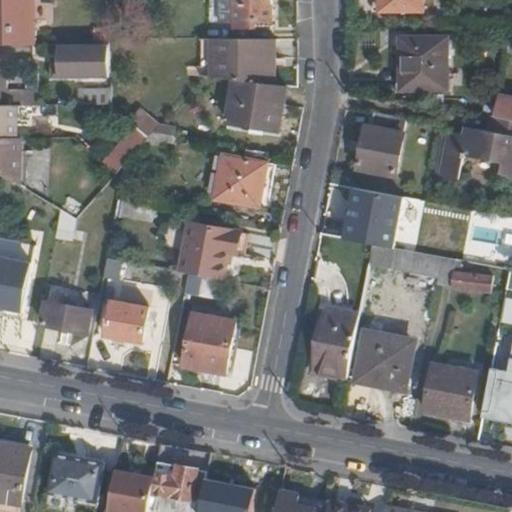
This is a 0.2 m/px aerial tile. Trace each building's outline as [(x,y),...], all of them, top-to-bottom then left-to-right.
[(0,0),(0,43),(36,43),(35,0),(0,0)] [(222,0),(223,22),(238,22),(237,0),(222,0)] [(273,19),(272,0),(237,0),(238,22),(238,25),(258,25),(258,19),(273,19)] [(423,9),(423,0),(379,0),(380,10),(423,9)] [(94,43),(106,43),(106,29),(94,28),(94,43)] [(204,75),(212,76),(214,37),(210,37),(201,37),(201,73),(204,75)] [(260,81),(271,82),(271,37),(214,37),(212,76),(260,81)] [(406,55),(405,88),(447,88),(447,38),(403,38),(403,55),(406,55)] [(106,70),(106,44),(60,44),(60,66),(92,66),(92,70),(106,70)] [(397,88),(405,88),(406,55),(403,55),(396,55),(397,88)] [(230,120),(280,130),(288,86),(236,80),(230,120)] [(82,103),(110,103),(110,89),(81,88),(82,103)] [(511,117),(511,96),(502,94),(497,114),(511,117)] [(0,169),(18,181),(21,182),(21,136),(18,136),(18,103),(2,103),(0,103),(0,102),(0,169)] [(148,136),(158,124),(139,108),(129,120),(148,136)] [(360,167),(397,174),(407,119),(376,113),(373,126),(368,126),(360,167)] [(182,123),(165,119),(158,128),(180,133),(182,123)] [(180,133),(158,128),(149,138),(168,142),(169,137),(179,138),(180,133)] [(482,136),(446,130),(437,181),(457,178),(461,155),(500,162),(499,171),(511,178),(511,133),(483,129),(482,136)] [(269,197),(274,164),(224,154),(216,197),(269,208),(271,198),(269,197)] [(332,182),(323,230),(402,245),(412,197),(332,182)] [(120,213),(154,220),(158,202),(123,195),(120,213)] [(76,220),(62,211),(57,237),(75,240),(79,217),(78,218),(76,220)] [(242,229),(191,220),(182,269),(188,271),(226,278),(231,250),(239,251),(242,229)] [(249,230),(242,229),(239,251),(246,252),(249,230)] [(0,312),(24,317),(37,243),(0,236),(0,312)] [(75,240),(57,237),(55,246),(74,250),(75,240)] [(397,248),(374,244),(370,264),(393,268),(397,248)] [(443,256),(397,248),(393,268),(439,277),(443,256)] [(458,259),(443,256),(439,277),(438,284),(454,286),(456,272),(458,259)] [(493,278),(456,272),(454,286),(491,292),(493,278)] [(66,297),(67,293),(57,291),(55,302),(65,304),(66,297)] [(50,301),(46,323),(48,323),(61,326),(89,331),(93,310),(80,307),(81,300),(66,297),(65,304),(55,302),(50,301)] [(143,342),(149,308),(113,301),(106,335),(143,342)] [(328,309),(316,369),(349,375),(361,315),(328,309)] [(228,373),(238,321),(195,313),(186,365),(228,373)] [(403,387),(411,343),(369,335),(360,379),(403,387)] [(511,410),(511,363),(508,363),(499,408),(511,410)] [(466,419),(475,374),(434,365),(425,411),(466,419)] [(31,445),(0,438),(0,445),(30,451),(31,445)] [(30,451),(0,445),(0,498),(21,503),(30,451)] [(98,502),(105,464),(58,455),(51,493),(98,502)] [(201,468),(161,461),(158,476),(155,492),(160,493),(156,511),(203,511),(211,472),(201,471),(201,468)] [(119,469),(112,511),(151,511),(155,492),(158,476),(119,469)] [(288,488),(283,511),(299,511),(303,493),(304,491),(288,488)] [(333,499),(303,493),(299,511),(330,511),(332,501),(333,499)] [(354,504),(332,501),(330,511),(358,511),(353,511),(354,504)]
